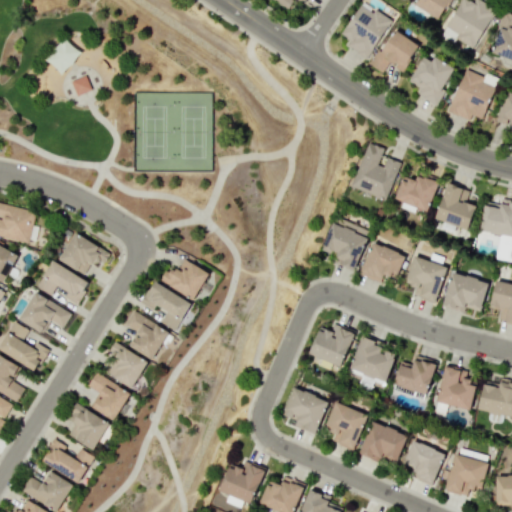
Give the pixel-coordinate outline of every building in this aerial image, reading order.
[(275,0),(295,13),(302,0),(275,0)] [(450,0),(416,0),(414,6),(441,19),(450,0)] [(494,9),(477,0),(472,0),(472,1),(470,0),(459,0),(442,33),(472,49),(494,9)] [(367,58),(390,18),(374,9),(373,12),(358,3),(341,34),(349,39),(345,46),(367,58)] [(489,53),(511,60),(511,15),(504,12),(489,53)] [(369,64),(382,72),(388,62),(402,72),(419,45),(393,28),(369,64)] [(80,53),(63,38),(45,58),(61,73),(80,53)] [(452,66),(421,54),(409,83),(419,87),(415,95),(437,104),(452,66)] [(483,77),(465,69),(446,110),(468,120),(471,114),(480,119),(495,87),(481,81),(483,77)] [(70,81),(75,95),(90,90),(85,75),(70,81)] [(511,131),(511,137),(511,93),(503,91),(497,121),(511,124),(511,131)] [(350,186),(384,199),(399,161),(388,157),(385,168),(377,165),(384,148),(367,141),(350,186)] [(394,198),(427,211),(439,179),(418,171),(415,180),(403,176),(394,198)] [(434,218),(467,229),(475,205),(464,201),(468,189),(446,182),(434,218)] [(511,201),(500,199),(499,205),(483,203),(478,231),(500,235),(499,244),(511,245),(511,201)] [(0,236),(27,242),(35,211),(0,202),(0,236)] [(354,268),(367,237),(346,228),(347,226),(333,220),(322,247),(336,253),(333,259),(354,268)] [(108,252),(74,232),(58,259),(83,274),(90,263),(99,268),(108,252)] [(360,270),(379,278),(382,273),(395,278),(405,255),(372,241),(360,270)] [(0,281),(3,283),(17,254),(0,245),(0,281)] [(406,278),(411,280),(409,286),(417,288),(414,296),(434,302),(446,266),(413,255),(406,278)] [(208,273),(183,257),(166,283),(191,299),(208,273)] [(36,286),(51,295),(54,290),(76,303),(89,282),(51,259),(36,286)] [(464,306),(479,311),(487,282),(451,271),(441,306),(462,312),(464,306)] [(511,283),(494,280),(489,305),(506,309),(504,321),(511,323),(511,283)] [(159,321),(175,330),(190,302),(152,281),(140,302),(152,309),(154,305),(165,310),(159,321)] [(17,318),(41,332),(49,320),(61,327),(70,314),(34,291),(17,318)] [(127,345),(151,359),(168,331),(131,310),(123,324),(135,331),(127,345)] [(0,342),(0,349),(35,371),(47,349),(35,342),(32,347),(20,341),(27,329),(13,320),(0,342)] [(353,331),(333,323),(330,331),(318,326),(308,353),(341,366),(353,331)] [(39,336),(28,330),(22,341),(33,347),(39,336)] [(385,381),(396,351),(360,338),(349,368),(385,381)] [(133,387),(146,358),(112,342),(108,351),(115,354),(105,374),(133,387)] [(436,361),(415,354),(412,364),(400,361),(393,384),(426,394),(436,361)] [(19,366),(0,355),(0,391),(16,401),(24,388),(11,380),(19,366)] [(476,383),(460,379),(462,369),(444,365),(435,401),(469,409),(476,383)] [(113,420),(129,391),(94,371),(86,385),(100,393),(92,407),(113,420)] [(483,382),(477,410),(511,416),(511,380),(499,378),(498,385),(483,382)] [(282,414),(296,419),(294,425),(316,432),(327,399),(292,387),(282,414)] [(11,401),(0,395),(0,429),(4,421),(2,420),(11,401)] [(353,449),(368,411),(335,399),(324,428),(337,433),(334,441),(353,449)] [(67,434),(91,449),(108,423),(75,402),(65,417),(74,423),(67,434)] [(406,433),(371,421),(359,454),(379,460),(381,454),(397,460),(406,433)] [(78,482),(92,455),(78,448),(73,458),(61,451),(65,444),(52,438),(40,462),(78,482)] [(414,467),(411,475),(432,483),(444,452),(412,440),(403,462),(414,467)] [(443,490),(466,496),(468,487),(480,490),(488,462),(453,453),(443,490)] [(218,489),(250,503),(265,469),(244,459),(240,468),(229,463),(218,489)] [(19,492),(58,510),(71,482),(48,471),(42,482),(27,475),(19,492)] [(280,511),(292,511),(304,483),(284,475),(280,485),(268,480),(258,503),(280,511)] [(511,475),(495,475),(495,504),(511,504),(511,475)] [(339,511),(341,507),(327,502),(330,495),(308,487),(298,511),(339,511)] [(6,511),(51,511),(25,500),(19,511),(16,511),(8,508),(6,511)]
